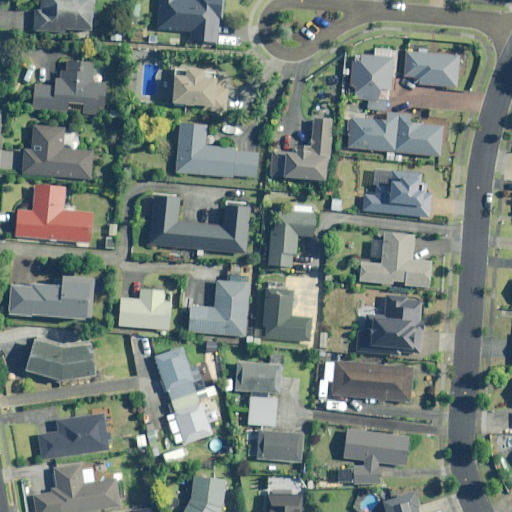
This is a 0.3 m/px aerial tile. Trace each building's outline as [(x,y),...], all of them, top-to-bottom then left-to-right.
[(40,0),(40,5),(32,4),(31,29),(62,31),(62,25),(89,25),(89,0),(40,0)] [(171,23),(187,25),(187,31),(214,33),(216,0),(150,0),(149,22),(171,23)] [(425,57),(387,56),(386,87),(399,88),(398,95),(446,97),(448,65),(425,64),(425,57)] [(376,66),(336,64),(334,112),(350,112),(350,121),(374,122),(374,106),(376,66)] [(91,81),(76,80),(76,69),(54,69),(54,80),(39,80),(39,92),(20,92),(20,118),(43,117),(43,111),(91,111),(91,81)] [(213,98),(200,97),(201,86),(189,85),(190,77),(172,75),(171,84),(157,84),(155,116),(193,117),(193,119),(211,120),(213,98)] [(123,118),(123,107),(109,106),(109,117),(123,118)] [(315,126),(296,125),(295,155),(280,154),(279,163),(270,162),(268,187),(311,190),(312,176),(313,176),(315,126)] [(430,133),(333,127),(331,159),(428,165),(430,133)] [(193,133),(162,130),(158,182),(189,184),(244,189),(246,160),(191,155),(193,133)] [(52,136),(17,136),(16,156),(7,156),(6,185),(77,186),(78,158),(52,157),(52,136)] [(376,181),(374,202),(348,201),(347,221),(415,225),(416,205),(405,204),(407,183),(376,181)] [(79,219),(50,218),(50,196),(15,195),(14,217),(0,216),(0,247),(77,250),(79,219)] [(332,198),(331,209),(342,210),(342,199),(332,198)] [(165,205),(135,202),(131,253),(150,255),(204,259),(204,261),(230,264),(235,214),(209,212),(207,232),(164,228),(165,205)] [(280,278),(284,244),(300,246),(303,219),(280,217),(258,215),(251,275),(280,278)] [(118,224),(109,224),(109,236),(105,236),(105,248),(117,249),(118,224)] [(363,272),(344,271),(343,295),(413,298),(415,288),(415,286),(417,268),(393,265),(394,241),(366,239),(363,272)] [(82,286),(47,283),(46,292),(0,290),(0,324),(44,326),(44,327),(79,330),(82,286)] [(511,287),(500,286),(498,314),(511,314),(511,287)] [(305,293),(250,289),(246,346),(299,351),(305,293)] [(198,316),(175,315),(174,342),(232,345),(233,330),(234,331),(235,293),(199,292),(198,316)] [(124,296),(123,306),(104,306),(103,337),(156,338),(157,313),(158,298),(124,296)] [(408,305),(371,301),(368,324),(357,323),(353,358),(402,363),(406,328),(405,328),(408,305)] [(499,348),(500,348),(498,373),(511,373),(511,329),(501,328),(499,348)] [(75,349),(47,352),(21,344),(10,378),(36,387),(45,390),(79,386),(75,349)] [(167,352),(135,364),(167,456),(199,445),(167,352)] [(133,354),(121,356),(124,377),(136,375),(133,354)] [(398,374),(321,371),(319,406),(396,410),(398,374)] [(266,374),(221,372),(220,399),(265,401),(266,374)] [(511,417),(511,391),(505,391),(501,417),(511,417)] [(262,407),(234,405),(232,436),(260,438),(262,407)] [(511,419),(503,420),(504,437),(511,436),(511,419)] [(41,428),(42,437),(24,439),(27,467),(94,460),(91,432),(89,433),(88,423),(41,428)] [(146,435),(135,435),(136,448),(147,448),(146,435)] [(392,441),(329,438),(328,470),(391,473),(392,441)] [(290,441),(244,439),(242,470),(288,472),(290,441)] [(511,460),(500,468),(511,485),(511,460)] [(53,466),(55,489),(35,491),(37,511),(76,511),(123,507),(121,483),(119,483),(118,478),(87,481),(86,464),(53,466)] [(207,511),(209,490),(178,487),(177,504),(176,504),(172,511),(207,511)] [(368,509),(369,511),(402,511),(400,502),(368,509)]
